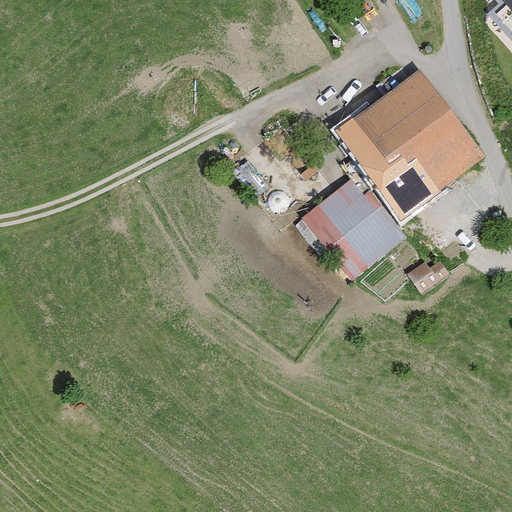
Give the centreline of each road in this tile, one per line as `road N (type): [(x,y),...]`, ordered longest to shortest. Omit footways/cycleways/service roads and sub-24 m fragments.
road 1 (track): [(0,224),(94,192),(401,44)]
road 2 (residential): [(511,208),(459,71),(450,0)]
